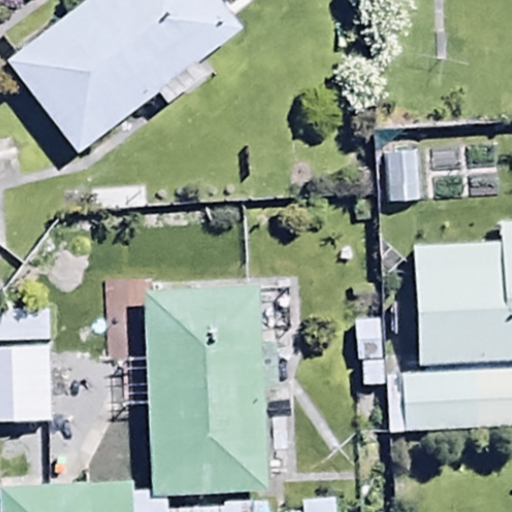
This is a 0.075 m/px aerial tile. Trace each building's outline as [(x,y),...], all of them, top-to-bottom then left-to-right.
[(232,4),(228,0),(32,0),(1,23),(74,121),(232,4)] [(495,245),(409,248),(413,370),(399,370),(399,361),(378,362),(376,320),(351,321),(353,389),(380,388),(382,436),(511,432),(511,222),(494,223),(495,245)] [(251,254),(138,258),(145,459),(259,454),(251,254)] [(45,302),(0,303),(0,383),(47,382),(45,302)] [(146,498),(146,492),(125,493),(124,486),(0,490),(0,511),(164,511),(164,497),(146,498)] [(273,493),(274,511),(375,511),(374,489),(273,493)]
